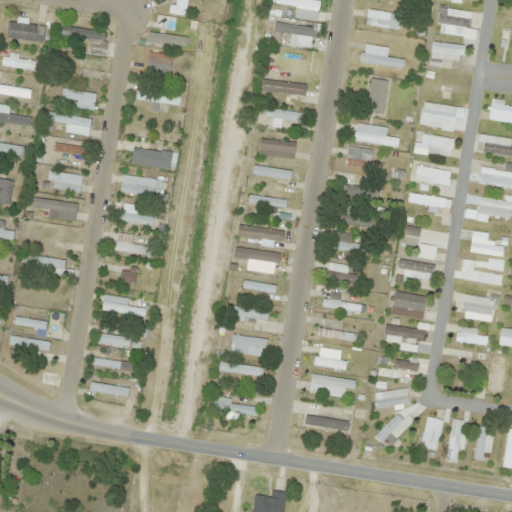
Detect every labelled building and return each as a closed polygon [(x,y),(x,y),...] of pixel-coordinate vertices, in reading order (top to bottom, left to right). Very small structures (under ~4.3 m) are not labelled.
[(185,0),(177,0),(176,14),(184,15),(185,0)] [(469,28),(471,12),(437,7),(435,23),(469,28)] [(399,31),(402,14),(368,9),(365,25),(399,31)] [(107,32),(61,26),(60,35),(88,39),(86,53),(104,56),(107,32)] [(464,47),(432,41),(430,56),(461,61),(464,47)] [(18,56),(3,53),(1,65),(33,71),(34,61),(18,58),(18,56)] [(173,67),(174,58),(142,54),(141,64),(173,67)] [(99,60),(57,57),(57,65),(79,67),(78,78),(98,79),(99,60)] [(260,90),(305,96),(306,85),(261,78),(260,90)] [(366,111),(383,112),(386,79),(369,78),(366,111)] [(0,93),(28,98),(30,90),(0,85),(0,93)] [(136,101),(179,104),(180,93),(136,91),(136,101)] [(511,106),(502,105),(503,101),(491,99),(488,119),(511,123),(511,126),(511,106)] [(418,125),(455,130),(458,107),(422,102),(418,125)] [(0,121),(29,127),(31,118),(0,111),(0,121)] [(90,126),(91,117),(47,113),(47,122),(90,126)] [(353,141),(397,146),(398,136),(354,131),(353,141)] [(453,141),(420,131),(415,149),(448,159),(453,141)] [(511,138),(481,133),(478,151),(511,156),(511,138)] [(295,142),(259,139),(258,155),(293,158),(295,142)] [(0,152),(26,156),(27,146),(0,142),(0,152)] [(85,154),(86,146),(54,144),(54,152),(85,154)] [(382,172),(383,166),(370,164),(372,150),(348,146),(344,165),(382,172)] [(481,167),(479,182),(511,186),(511,163),(504,163),(503,170),(481,167)] [(289,180),(291,171),(253,165),(252,174),(289,180)] [(447,187),(450,171),(417,165),(414,180),(447,187)] [(79,191),(82,176),(49,170),(46,185),(79,191)] [(157,196),(157,178),(121,176),(120,195),(157,196)] [(0,202),(8,204),(12,181),(0,178),(0,202)] [(407,204),(449,207),(450,198),(408,194),(407,204)] [(286,198),(248,196),(247,206),(285,208),(286,198)] [(31,208),(48,210),(47,217),(74,221),(77,204),(33,197),(31,208)] [(511,199),(478,199),(478,221),(487,221),(487,217),(511,217),(511,199)] [(153,225),(154,216),(121,212),(120,221),(153,225)] [(335,223),(377,228),(378,219),(348,216),(337,214),(335,223)] [(14,230),(3,229),(4,221),(0,220),(0,238),(12,240),(14,230)] [(237,235),(281,242),(283,232),(238,224),(237,235)] [(419,235),(419,227),(404,227),(404,235),(419,235)] [(351,243),(352,237),(335,231),(330,246),(360,255),(363,246),(351,243)] [(130,234),(115,234),(116,254),(152,253),(152,245),(131,245),(130,234)] [(469,246),(497,260),(503,249),(475,235),(469,246)] [(436,247),(418,243),(416,257),(433,260),(436,247)] [(234,256),(278,264),(280,254),(235,247),(234,256)] [(63,257),(21,257),(21,271),(63,271),(63,257)] [(460,271),(469,273),(467,282),(500,288),(502,278),(470,272),(472,261),(462,259),(460,271)] [(354,286),(356,276),(327,269),(325,279),(354,286)] [(139,283),(140,275),(113,271),(112,279),(139,283)] [(235,292),(270,296),(272,280),(237,275),(235,292)] [(359,314),(360,305),(339,301),(340,294),(330,292),(328,300),(323,299),(321,307),(359,314)] [(408,316),(422,318),(425,297),(395,292),(392,307),(409,309),(408,316)] [(489,323),(494,300),(464,293),(459,316),(489,323)] [(127,298),(104,294),(101,309),(144,317),(145,309),(126,305),(127,298)] [(44,330),(46,321),(15,316),(13,324),(44,330)] [(384,336),(421,343),(423,331),(386,325),(384,336)] [(475,335),(476,328),(457,326),(455,342),(485,345),(486,336),(475,335)] [(497,343),(511,345),(511,329),(500,327),(497,343)] [(128,347),(130,338),(98,332),(96,341),(128,347)] [(265,340),(232,335),(229,352),(263,357),(265,340)] [(339,350),(316,348),(314,367),(345,369),(346,361),(338,360),(339,350)] [(122,361),(93,357),(92,365),(121,369),(122,361)] [(506,359),(490,358),(486,390),(502,392),(506,359)] [(393,367),(416,372),(417,363),(395,359),(393,367)] [(218,370),(261,378),(262,369),(219,361),(218,370)] [(128,388),(90,382),(89,391),(127,398),(128,388)] [(375,407),(408,406),(407,390),(374,391),(375,407)] [(257,417),(258,408),(212,403),(211,412),(257,417)] [(382,435),(391,443),(410,424),(401,415),(382,435)] [(442,421),(427,417),(418,447),(434,451),(442,421)] [(347,418),(304,418),(304,428),(347,428),(347,418)] [(468,421),(451,419),(446,448),(463,451),(468,421)] [(491,427),(477,427),(476,460),(490,460),(491,427)] [(251,511),(282,511),(285,492),(272,491),(271,497),(254,495),(251,511)]
